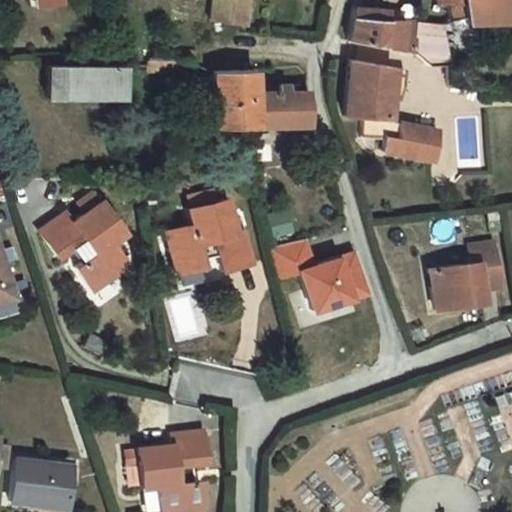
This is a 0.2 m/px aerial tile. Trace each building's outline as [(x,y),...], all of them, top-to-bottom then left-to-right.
[(38,0),(39,8),(64,6),(63,0),(38,0)] [(250,27),(252,0),(208,0),(206,24),(250,27)] [(511,0),(461,0),(462,14),(511,15),(511,0)] [(395,16),(360,13),(354,46),(419,53),(422,29),(395,25),(395,16)] [(424,62),(445,65),(450,32),(422,29),(419,53),(424,62)] [(161,64),(150,64),(148,74),(161,75),(161,64)] [(182,65),(161,64),(161,75),(182,76),(182,65)] [(250,70),(223,68),(224,126),(250,125),(250,70)] [(309,127),(311,95),(263,96),(263,71),(250,70),(250,125),(309,127)] [(129,75),(55,73),(54,105),(128,107),(129,75)] [(382,130),(354,128),(352,150),(376,152),(376,159),(434,164),(437,135),(391,131),(392,112),(396,112),(399,82),(350,77),(346,104),(383,108),(382,130)] [(343,127),(354,128),(382,130),(383,108),(346,104),(343,127)] [(129,239),(104,202),(76,221),(68,212),(42,228),(61,254),(71,248),(74,251),(77,255),(81,257),(87,261),(91,265),(82,271),(96,293),(132,267),(119,247),(129,239)] [(239,236),(229,203),(190,214),(195,230),(170,237),(181,280),(207,273),(206,265),(224,261),(227,273),(258,265),(248,234),(239,236)] [(283,207),(266,212),(272,235),(290,230),(283,207)] [(318,272),(309,240),(270,251),(279,280),(306,273),(318,315),(374,300),(361,260),(318,272)] [(472,249),(475,266),(431,272),(437,313),(487,306),(485,292),(502,290),(496,246),(472,249)] [(0,305),(15,300),(0,259),(0,305)] [(176,445),(142,449),(146,490),(161,488),(164,511),(203,511),(207,511),(203,484),(197,484),(194,466),(209,465),(205,432),(175,435),(176,445)] [(74,511),(77,480),(25,473),(21,511),(74,511)]
